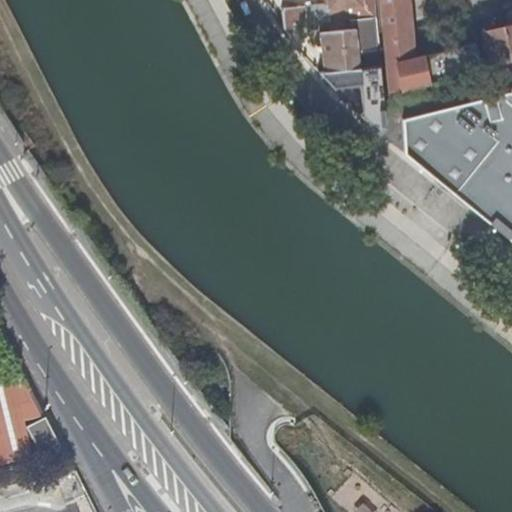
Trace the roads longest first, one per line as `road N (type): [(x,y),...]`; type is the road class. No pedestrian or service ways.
road 1 (secondary): [(263,511),(0,157)]
road 2 (secondary): [(217,511),(64,308),(0,193)]
road 3 (secondary): [(0,277),(86,434)]
